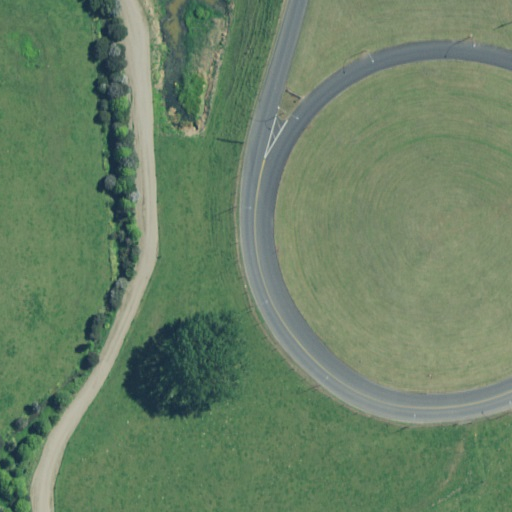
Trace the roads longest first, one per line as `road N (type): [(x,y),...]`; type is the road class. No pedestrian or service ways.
road 1 (track): [(119,0),(140,233),(137,299),(68,411),(45,471),(46,511)]
road 2 (unclassified): [(263,155),(254,229),(262,282),(299,344),(326,371),(402,402),(466,406),(511,395)]
road 3 (secondary): [(511,61),(462,50),(406,52),(345,75),(306,104),(263,155)]
road 4 (secondary): [(263,155),(294,0)]
